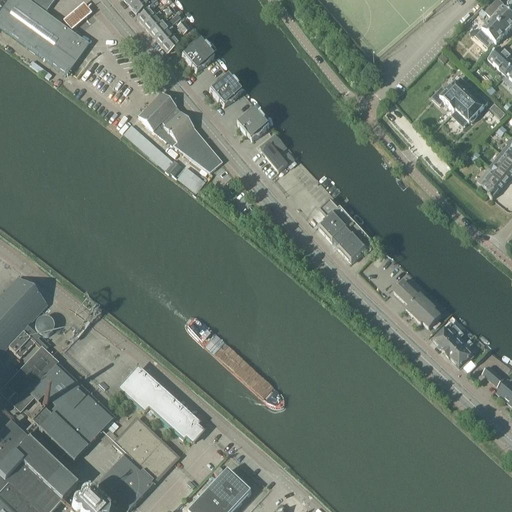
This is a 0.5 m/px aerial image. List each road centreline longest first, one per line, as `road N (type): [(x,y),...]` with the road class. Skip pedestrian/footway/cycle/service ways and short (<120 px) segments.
road 1 (secondary): [(493,425),(341,282),(98,0)]
road 2 (unclassified): [(491,249),(359,115),(272,0)]
road 3 (tertiary): [(230,432),(0,249)]
